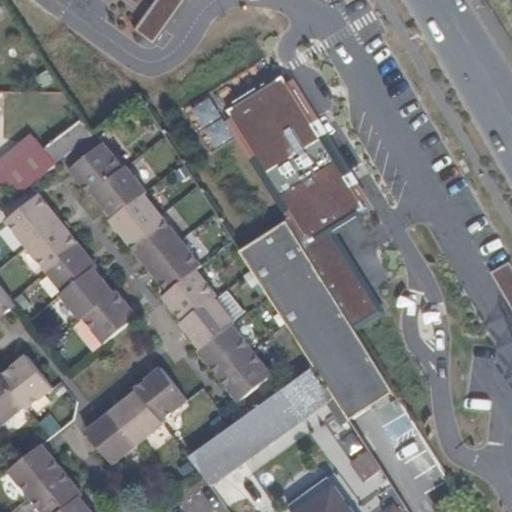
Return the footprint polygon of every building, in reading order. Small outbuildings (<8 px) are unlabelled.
[(161,0),(140,30),(156,42),(187,0),(161,0)] [(285,70),(229,107),(311,234),(368,198),(285,70)] [(174,89),(146,106),(217,216),(265,184),(197,74),(174,89)] [(57,164),(94,135),(85,122),(47,151),(57,164)] [(57,164),(47,151),(33,135),(0,160),(0,181),(23,190),(57,164)] [(63,161),(70,170),(103,145),(95,135),(63,161)] [(103,145),(70,170),(82,185),(90,195),(93,193),(123,169),(103,145)] [(123,169),(93,193),(102,205),(113,218),(142,195),(145,192),(125,168),(123,169)] [(218,218),(239,250),(287,219),(266,186),(218,218)] [(27,248),(60,221),(49,208),(39,195),(6,221),(27,248)] [(142,195),(113,218),(110,220),(118,230),(127,243),(160,217),(142,195)] [(160,217),(127,243),(136,253),(146,266),(178,241),(160,217)] [(239,250),(314,366),(333,396),(350,419),(395,392),(287,219),(239,250)] [(45,271),(79,245),(69,233),(60,221),(27,248),(45,271)] [(360,326),(384,311),(336,234),(313,248),(360,326)] [(199,267),(178,241),(146,266),(156,279),(166,291),(199,267)] [(88,256),(79,245),(45,271),(63,293),(93,270),(97,267),(88,256)] [(511,262),(510,260),(491,271),(511,306),(511,262)] [(102,281),(93,270),(63,293),(61,295),(80,320),(83,318),(113,294),(102,281)] [(181,324),(211,300),(214,298),(194,274),(162,299),(170,310),(181,324)] [(0,318),(1,318),(14,308),(0,290),(0,318)] [(116,292),(113,294),(83,318),(103,343),(136,317),(126,304),(116,292)] [(231,325),(211,300),(181,324),(178,326),(187,337),(198,351),(228,328),(231,325)] [(248,352),(228,328),(198,351),(195,353),(204,364),(215,378),(248,352)] [(268,378),(248,352),(215,378),(224,389),(236,404),(268,378)] [(1,378),(24,407),(27,411),(52,391),(26,359),(15,367),(1,378)] [(210,483),(333,396),(314,366),(189,455),(210,483)] [(140,392),(163,420),(189,400),(163,368),(150,378),(137,388),(140,392)] [(0,426),(24,407),(1,378),(0,376),(0,426)] [(166,423),(163,420),(140,392),(127,402),(115,411),(140,443),(166,423)] [(115,463),(140,443),(115,411),(103,421),(90,431),(115,463)] [(31,495),(64,468),(54,456),(43,442),(9,468),(31,495)] [(73,480),(64,468),(31,495),(44,511),(59,511),(80,496),(83,493),(73,480)] [(353,511),(334,485),(321,495),(320,493),(296,511),(298,511),(299,511),(353,511)] [(458,494),(468,511),(474,511),(462,491),(458,494)] [(439,511),(468,511),(458,494),(437,508),(439,511)] [(92,511),(90,509),(80,496),(59,511),(92,511)]
